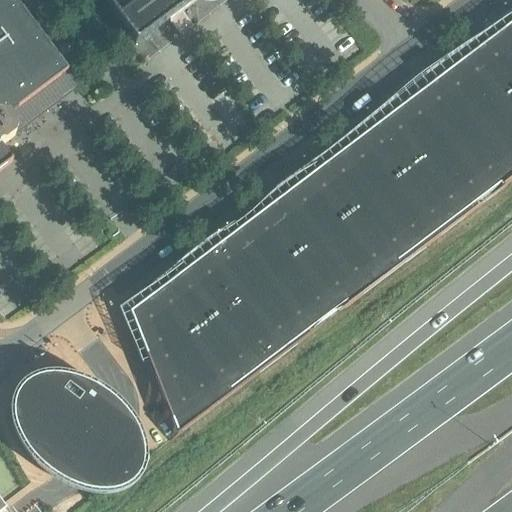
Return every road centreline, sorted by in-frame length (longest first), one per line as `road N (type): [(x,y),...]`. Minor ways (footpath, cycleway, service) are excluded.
road 1 (residential): [(409,49),(0,353)]
road 2 (motorway): [(511,266),(207,511)]
road 3 (motorway): [(511,344),(285,511)]
